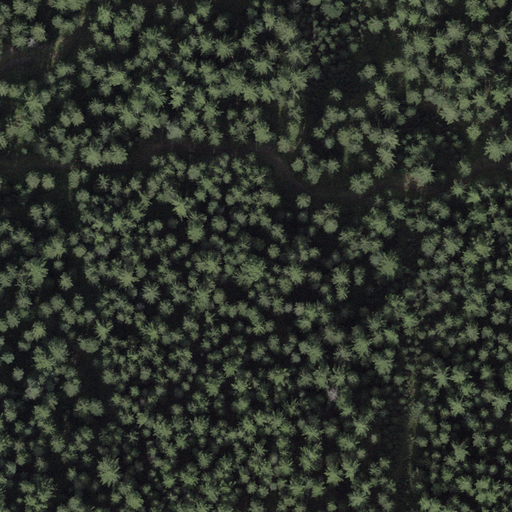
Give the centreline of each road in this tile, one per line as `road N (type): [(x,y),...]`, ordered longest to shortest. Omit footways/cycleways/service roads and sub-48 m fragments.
road 1 (track): [(511,163),(479,170),(453,189),(389,180),(327,200),(301,191),(266,149),(166,144),(133,167),(0,169)]
road 2 (track): [(0,71),(16,60),(65,55),(101,11),(236,0)]
